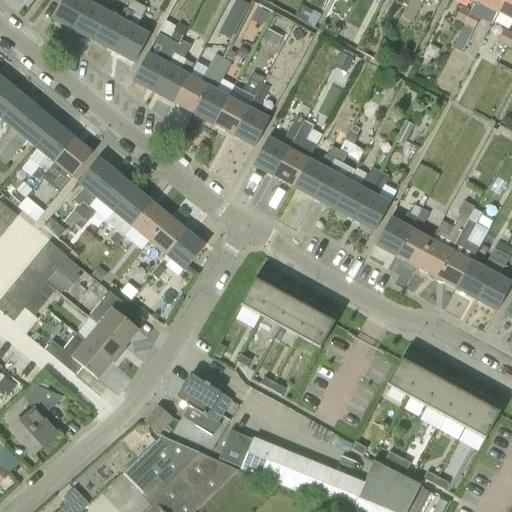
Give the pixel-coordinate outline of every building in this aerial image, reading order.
[(73,31),(88,3),(82,0),(63,0),(52,20),(73,31)] [(238,0),(236,0),(225,21),(237,28),(249,5),(238,0)] [(414,0),(411,0),(402,19),(411,23),(421,3),(414,0)] [(505,0),(478,0),(477,4),(472,13),(465,26),(453,49),(464,55),(481,21),(491,26),(497,15),(498,15),(505,0)] [(511,0),(505,0),(498,15),(508,20),(511,22),(511,0)] [(128,24),(138,6),(130,1),(120,19),(108,13),(93,42),(113,53),(128,24)] [(93,42),(108,13),(89,3),(88,3),(73,31),(93,42)] [(138,6),(134,15),(141,19),(146,10),(138,6)] [(465,26),(472,13),(461,8),(454,20),(465,26)] [(264,28),(269,17),(258,11),(253,23),(264,28)] [(134,64),(149,35),(128,24),(113,53),(134,64)] [(179,45),(180,42),(186,31),(180,28),(176,26),(169,40),(179,45)] [(496,43),(506,48),(511,36),(511,34),(503,30),(496,43)] [(297,42),(303,40),(301,34),(294,36),(297,42)] [(153,94),(179,45),(169,40),(158,35),(132,83),(153,94)] [(174,105),(189,76),(180,71),(185,61),(183,60),(190,47),(180,42),(179,45),(153,94),(174,105)] [(194,116),(222,60),(214,56),(200,82),(189,76),(174,105),(194,116)] [(346,75),(354,62),(342,56),(335,69),(346,75)] [(214,127),(235,87),(223,81),(231,65),(222,60),(194,116),(214,127)] [(234,138),(260,89),(259,89),(262,83),(254,79),(246,93),(235,87),(214,127),(234,138)] [(0,120),(0,121),(20,97),(3,83),(0,86),(0,120)] [(254,148),(269,120),(256,113),(267,94),(267,93),(260,89),(234,138),(254,148)] [(0,155),(38,112),(20,97),(0,121),(9,129),(0,140),(0,155)] [(38,112),(0,155),(0,160),(5,165),(16,150),(18,152),(26,143),(36,150),(55,126),(38,112)] [(274,178),(305,121),(296,117),(280,145),(268,139),(253,166),(274,178)] [(294,189),(309,161),(308,160),(314,148),(305,143),(314,126),(312,125),(305,121),(274,178),(294,189)] [(37,182),(42,176),(73,140),(55,126),(36,150),(45,158),(38,167),(39,168),(31,176),(37,182)] [(404,147),(413,129),(406,126),(398,143),(404,147)] [(61,192),(75,175),(91,156),(73,140),(42,176),(61,192)] [(314,199),(341,152),(331,147),(325,158),(320,166),(309,161),(294,189),(314,199)] [(334,210),(354,171),(342,165),(347,155),(341,152),(314,199),(334,210)] [(70,229),(115,175),(97,161),(81,181),(87,186),(73,203),(77,206),(63,223),(70,229)] [(353,221),(379,173),(371,169),(365,178),(364,178),(359,188),(349,182),(355,171),(354,171),(334,210),(353,221)] [(374,232),(389,204),(377,198),(383,188),(382,188),(388,178),(379,173),(353,221),(374,232)] [(106,222),(133,190),(115,175),(70,229),(77,235),(95,214),(106,222)] [(131,229),(151,205),(133,190),(106,222),(105,224),(116,233),(109,240),(117,246),(131,229)] [(38,219),(46,210),(28,195),(20,204),(38,219)] [(0,219),(9,227),(17,218),(0,204),(0,219)] [(151,205),(131,229),(148,243),(168,219),(151,205)] [(411,230),(422,211),(413,207),(409,214),(407,213),(401,224),(390,218),(375,247),(396,258),(411,230)] [(422,211),(417,220),(424,224),(429,215),(422,211)] [(437,280),(468,221),(459,216),(448,237),(437,231),(431,240),(416,269),(437,280)] [(0,235),(2,237),(9,227),(0,219),(0,235)] [(168,219),(148,243),(166,258),(186,234),(168,219)] [(470,262),(475,253),(466,247),(477,226),(468,221),(437,280),(455,290),(470,262)] [(416,269),(431,240),(411,230),(396,258),(416,269)] [(186,234),(166,258),(172,264),(184,273),(204,248),(186,234)] [(496,264),(506,246),(497,242),(488,260),(496,264)] [(59,268),(66,258),(48,243),(40,253),(59,268)] [(511,249),(506,246),(496,264),(504,268),(511,253),(511,249)] [(51,277),(59,268),(40,253),(33,262),(51,277)] [(44,286),(51,277),(33,262),(25,271),(44,286)] [(476,301),(491,274),(483,269),(470,262),(455,290),(476,301)] [(499,277),(504,268),(496,264),(491,274),(476,301),(496,312),(511,284),(499,277)] [(68,295),(82,277),(68,265),(53,283),(68,295)] [(159,266),(151,276),(158,282),(166,272),(159,266)] [(36,296),(38,293),(44,286),(25,271),(17,280),(36,296)] [(277,286),(257,275),(240,307),(260,318),(277,286)] [(28,305),(36,296),(17,280),(10,290),(28,305)] [(138,292),(128,285),(121,293),(131,301),(138,292)] [(296,297),(277,286),(260,318),(280,329),(296,297)] [(21,314),(24,310),(28,305),(10,290),(2,299),(21,314)] [(33,317),(48,300),(38,293),(36,296),(28,305),(24,310),(33,317)] [(124,348),(138,331),(129,325),(136,316),(110,294),(89,320),(98,327),(124,348)] [(317,307),(296,297),(280,329),(300,340),(317,307)] [(0,313),(13,324),(21,314),(2,299),(0,301),(0,313)] [(337,319),(317,307),(300,340),(320,351),(337,319)] [(111,364),(124,348),(98,327),(85,343),(111,364)] [(49,357),(72,375),(81,382),(88,374),(97,381),(111,364),(85,343),(71,359),(57,347),(49,357)] [(422,365),(403,355),(386,387),(405,397),(422,365)] [(442,376),(422,365),(405,397),(425,408),(430,400),(442,376)] [(462,387),(442,376),(430,400),(426,409),(445,419),(462,387)] [(212,437),(219,426),(217,424),(231,401),(195,380),(181,403),(202,416),(195,427),(212,437)] [(33,455),(56,436),(41,419),(63,399),(31,386),(20,396),(32,410),(10,429),(33,455)] [(481,397),(462,387),(445,419),(464,430),(466,425),(481,397)] [(502,409),(481,397),(466,425),(464,430),(484,441),(502,409)] [(158,434),(171,419),(159,408),(146,424),(158,434)] [(252,441),(229,431),(217,458),(240,468),(238,471),(341,511),(406,511),(420,487),(373,463),(364,484),(253,439),(252,441)] [(196,511),(238,471),(164,435),(125,473),(145,493),(142,496),(153,506),(146,511),(196,511)] [(0,483),(8,476),(0,467),(0,483)] [(66,504),(73,511),(82,511),(88,506),(88,505),(73,490),(62,500),(66,504)]
